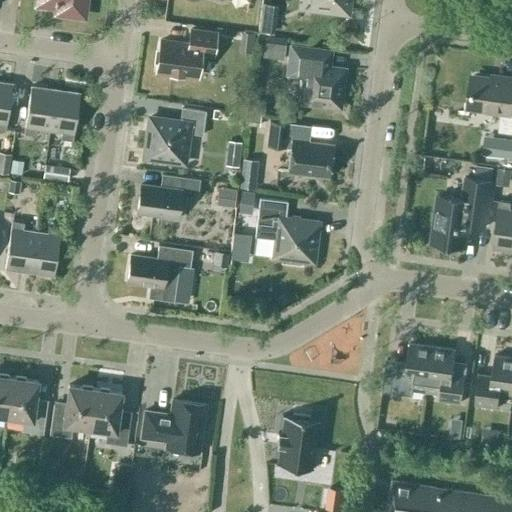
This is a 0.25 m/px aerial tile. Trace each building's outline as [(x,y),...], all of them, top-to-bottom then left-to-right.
[(81,13),(82,0),(34,0),(34,1),(54,4),(54,10),(81,13)] [(304,0),(304,5),(348,11),(349,0),(304,0)] [(189,41),(161,37),(157,69),(197,74),(201,50),(214,52),(217,30),(191,27),(189,41)] [(285,44),(260,41),(259,56),(283,59),(285,44)] [(286,74),(303,76),(300,104),(340,109),(345,68),(328,66),(328,69),(319,68),(321,48),(290,44),(286,74)] [(511,133),(511,77),(497,76),(497,79),(473,76),(469,107),(501,112),(498,131),(511,133)] [(0,81),(0,129),(4,130),(11,83),(0,81)] [(36,128),(49,130),(54,89),(30,86),(23,133),(35,135),(36,128)] [(54,89),(49,130),(61,131),(60,139),(72,140),(79,93),(54,89)] [(202,132),(205,108),(181,105),(179,118),(149,114),(144,154),(183,159),(187,130),(202,132)] [(267,140),(291,143),(287,169),(328,174),(332,144),(301,140),(304,117),(270,113),(267,140)] [(11,154),(0,151),(0,172),(8,174),(11,154)] [(12,159),(11,171),(21,173),(22,161),(12,159)] [(69,167),(44,164),(42,177),(67,181),(69,167)] [(484,228),(491,180),(492,167),(475,164),(473,178),(465,177),(462,199),(438,196),(432,239),(465,244),(468,226),(484,228)] [(511,173),(498,171),(495,188),(509,190),(511,173)] [(138,182),(134,212),(174,217),(178,189),(197,192),(199,179),(162,174),(160,185),(138,182)] [(8,183),(6,195),(18,197),(20,184),(8,183)] [(300,261),(313,263),(318,221),(285,217),(287,201),(259,198),(256,223),(254,237),(274,239),(271,258),(285,259),(284,262),(299,264),(300,261)] [(492,247),(511,250),(511,209),(510,209),(509,201),(498,200),(497,208),(492,247)] [(29,271),(34,231),(22,229),(23,222),(11,220),(4,268),(29,271)] [(46,233),(34,231),(29,271),(53,275),(60,227),(48,226),(46,233)] [(130,255),(126,281),(149,284),(147,297),(173,301),(178,266),(189,268),(192,250),(158,245),(156,258),(130,255)] [(227,252),(204,249),(203,262),(226,265),(227,252)] [(412,390),(426,392),(432,346),(409,343),(406,361),(386,358),(381,392),(412,396),(412,390)] [(455,350),(432,346),(426,392),(440,394),(439,400),(461,403),(464,380),(451,378),(455,350)] [(499,392),(511,393),(511,357),(494,355),(491,384),(478,382),(475,405),(497,408),(499,392)] [(0,415),(5,416),(11,377),(0,375),(0,415)] [(46,404),(34,402),(37,380),(11,377),(5,416),(22,419),(21,430),(42,433),(46,404)] [(89,428),(94,388),(68,385),(65,406),(53,405),(49,434),(70,437),(72,426),(89,428)] [(121,392),(94,388),(89,428),(106,430),(104,442),(125,445),(130,416),(118,414),(121,392)] [(205,404),(172,399),(169,416),(162,415),(162,413),(144,410),(140,436),(166,440),(165,446),(198,451),(205,404)] [(292,416),(282,415),(281,416),(283,416),(281,433),(277,432),(276,446),(279,447),(277,463),(275,463),(275,464),(312,469),(312,468),(311,468),(317,421),(319,421),(319,420),(309,418),(309,415),(293,413),(292,416)] [(494,429),(492,442),(503,443),(504,430),(494,429)] [(511,511),(511,498),(393,480),(387,511),(511,511)]
